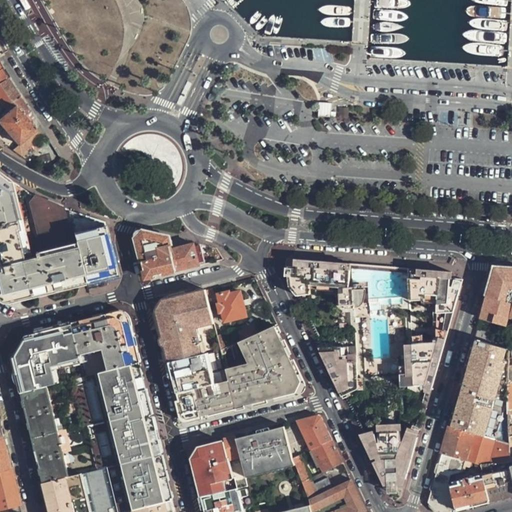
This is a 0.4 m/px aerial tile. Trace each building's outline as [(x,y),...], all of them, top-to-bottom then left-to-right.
[(42,135),(25,116),(30,111),(8,78),(3,81),(0,82),(0,107),(2,110),(3,110),(6,114),(0,119),(0,122),(19,144),(13,150),(20,155),(42,135)] [(332,116),(332,102),(318,102),(318,116),(332,116)] [(78,248),(67,209),(62,208),(35,195),(32,194),(16,185),(6,180),(0,176),(0,294),(5,298),(12,296),(13,299),(86,280),(78,248)] [(86,280),(109,275),(116,273),(114,266),(104,223),(67,209),(78,248),(86,280)] [(176,271),(177,270),(199,265),(194,244),(172,249),(169,237),(144,231),(136,238),(146,278),(176,271)] [(434,300),(432,340),(423,341),(412,341),(413,356),(413,363),(406,364),(406,372),(407,384),(424,383),(424,386),(431,388),(462,279),(453,279),(453,272),(287,258),(286,275),(287,275),(290,284),(297,293),(311,293),(311,285),(339,287),(340,305),(345,305),(345,308),(355,308),(355,306),(354,287),(366,287),(368,286),(369,300),(371,300),(375,300),(403,298),(403,301),(434,300)] [(511,298),(511,269),(495,268),(494,272),(487,296),(511,298)] [(354,287),(355,306),(361,304),(364,301),(367,292),(366,287),(354,287)] [(207,289),(165,299),(157,309),(169,361),(209,351),(221,348),(217,334),(214,321),(212,308),(207,289)] [(219,293),(220,301),(217,301),(220,310),(222,310),(225,320),(246,314),(240,290),(230,292),(229,290),(219,293)] [(511,298),(487,296),(483,308),(488,310),(485,321),(497,324),(508,327),(509,327),(511,326),(511,298)] [(488,310),(483,308),(480,319),(485,321),(488,310)] [(141,362),(130,318),(118,310),(72,322),(82,361),(83,367),(84,370),(85,376),(109,370),(141,362)] [(47,386),(57,384),(53,368),(82,361),(72,322),(26,334),(12,356),(22,392),(47,386)] [(237,332),(240,340),(256,333),(252,325),(237,332)] [(241,349),(277,333),(273,325),(258,332),(256,333),(240,340),(237,341),(241,349)] [(477,330),(474,339),(490,344),(492,334),(477,330)] [(192,417),(295,392),(300,380),(277,333),(241,349),(248,362),(225,367),(228,379),(197,387),(181,391),(183,398),(178,399),(181,411),(192,417)] [(224,333),(217,334),(221,348),(228,345),(234,343),(232,339),(227,341),(224,333)] [(474,339),(465,371),(498,381),(507,383),(507,382),(509,349),(507,348),(490,344),(474,339)] [(357,346),(320,347),(343,396),(348,395),(347,392),(358,387),(358,376),(357,346)] [(194,375),(197,387),(228,379),(225,367),(221,348),(209,351),(213,370),(194,375)] [(109,370),(116,394),(147,386),(141,362),(109,370)] [(190,362),(168,367),(174,392),(177,392),(181,391),(197,387),(194,375),(190,362)] [(108,467),(97,424),(121,418),(116,394),(109,370),(85,376),(75,379),(73,379),(96,470),(108,467)] [(74,372),(75,379),(85,376),(84,370),(74,372)] [(458,399),(508,413),(508,409),(507,383),(498,381),(465,371),(458,399)] [(44,483),(69,477),(54,415),(67,412),(65,403),(52,406),(47,386),(22,392),(44,483)] [(147,386),(116,394),(121,418),(152,410),(148,393),(147,386)] [(112,484),(168,471),(152,410),(121,418),(97,424),(108,467),(112,484)] [(312,448),(332,439),(321,416),(316,414),(295,420),(309,449),(312,448)] [(409,430),(416,434),(420,427),(413,423),(409,430)] [(362,438),(381,478),(386,477),(396,477),(405,476),(418,434),(416,434),(409,430),(407,430),(404,437),(399,437),(398,425),(380,425),(381,436),(375,436),(365,437),(362,438)] [(294,456),(283,426),(248,435),(249,439),(244,440),(243,437),(235,439),(244,473),(261,468),(262,473),(280,468),(279,463),(295,459),(294,456)] [(442,455),(466,462),(471,463),(480,465),(510,462),(510,461),(509,443),(474,433),(450,426),(442,455)] [(365,437),(375,436),(374,429),(364,431),(365,437)] [(0,470),(11,468),(3,434),(0,435),(0,470)] [(343,462),(332,439),(312,448),(323,471),(343,462)] [(200,448),(193,454),(204,490),(228,484),(227,475),(240,472),(233,441),(200,448)] [(303,481),(311,477),(302,453),(294,456),(295,459),(297,464),(303,481)] [(466,462),(442,455),(428,503),(437,511),(449,511),(455,510),(451,487),(451,486),(451,484),(450,484),(452,475),(463,473),(466,462)] [(279,463),(280,468),(297,464),(295,459),(279,463)] [(480,465),(482,473),(482,475),(483,478),(489,502),(511,496),(511,471),(511,469),(510,462),(480,465)] [(118,511),(119,511),(112,484),(108,467),(96,470),(69,477),(44,483),(41,483),(47,511),(118,511)] [(20,504),(11,468),(0,470),(0,508),(10,507),(20,504)] [(244,473),(245,478),(262,473),(261,468),(244,473)] [(174,498),(168,471),(112,484),(119,511),(127,510),(172,499),(174,498)] [(489,502),(483,478),(482,475),(482,473),(475,475),(475,477),(459,480),(459,484),(451,486),(451,487),(455,510),(489,502)] [(326,477),(313,483),(311,477),(303,481),(307,498),(331,487),(326,477)] [(396,477),(386,477),(387,491),(397,490),(396,477)] [(309,505),(311,510),(344,495),(349,507),(362,502),(356,489),(350,478),(331,487),(307,498),(309,505)] [(247,511),(240,484),(205,494),(209,511),(247,511)] [(175,511),(172,499),(127,510),(119,511),(118,511),(175,511)] [(366,511),(362,502),(349,507),(339,511),(338,511),(366,511)]
